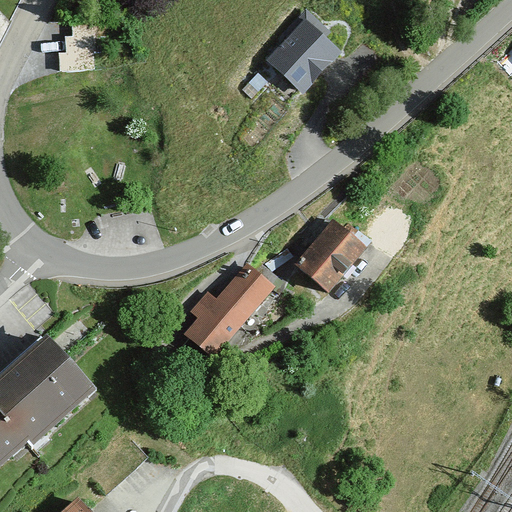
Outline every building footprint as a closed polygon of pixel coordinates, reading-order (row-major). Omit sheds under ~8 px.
[(106,20),(71,22),(73,38),(65,39),(66,56),(59,56),(61,74),(95,71),(93,54),(101,54),(99,38),(107,37),(106,20)] [(341,60),(305,25),(267,65),(303,100),(341,60)] [(354,249),(325,224),(286,268),(315,293),(354,249)] [(211,356),(267,289),(238,264),(211,296),(203,290),(174,325),(211,356)] [(0,460),(84,389),(36,342),(0,374),(0,460)]
